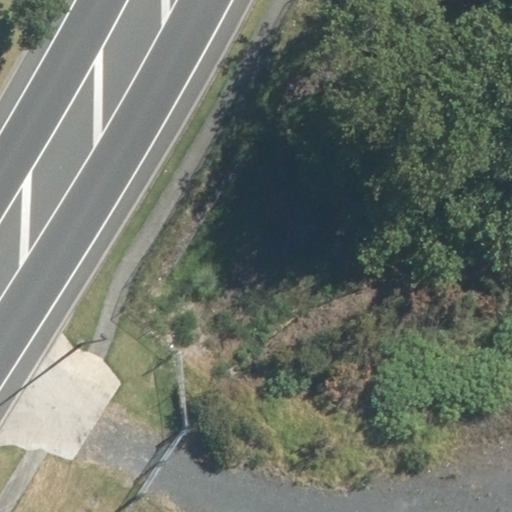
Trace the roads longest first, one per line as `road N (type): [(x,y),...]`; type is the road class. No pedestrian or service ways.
road 1 (tertiary): [(206,0),(46,294),(0,360)]
road 2 (tertiary): [(0,178),(95,0)]
